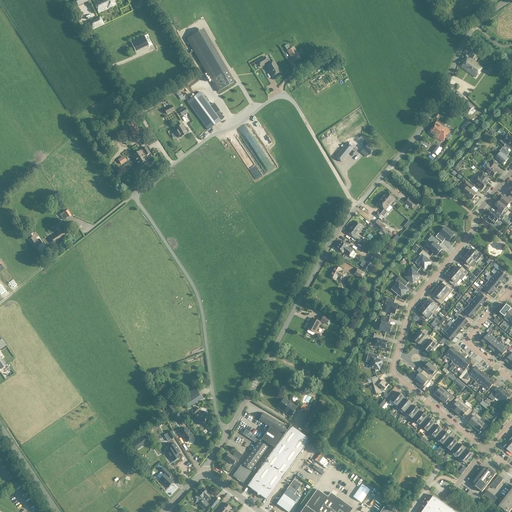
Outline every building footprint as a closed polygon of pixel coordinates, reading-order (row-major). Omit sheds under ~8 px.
[(98,13),(115,5),(112,0),(98,0),(93,3),(98,13)] [(91,30),(104,24),(101,17),(88,24),(91,30)] [(218,92),(234,82),(203,30),(187,39),(218,92)] [(144,36),(131,42),(135,53),(149,46),(144,36)] [(289,54),(293,61),(299,57),(293,47),(288,50),(290,54),(289,54)] [(268,63),(264,57),(257,61),(261,67),(265,64),(266,66),(272,76),(280,72),(274,61),(269,65),(268,63)] [(461,67),(476,78),(483,67),(469,57),(461,67)] [(236,118),(252,107),(245,97),(253,92),(247,82),(241,86),(238,81),(226,89),(230,96),(222,101),(228,110),(230,109),(236,118)] [(211,106),(209,104),(200,92),(187,102),(196,114),(208,130),(221,120),(224,118),(219,112),(220,111),(214,104),(211,106)] [(462,96),(457,101),(462,105),(464,107),(468,112),(472,107),(468,103),(466,101),(462,96)] [(444,111),(451,116),(454,110),(447,105),(444,111)] [(174,110),(172,106),(164,109),(167,114),(174,110)] [(181,117),(188,113),(185,108),(184,108),(184,107),(178,110),(181,117)] [(198,135),(206,129),(199,121),(195,125),(190,119),(187,122),(198,135)] [(128,125),(132,132),(135,136),(141,132),(134,121),(128,125)] [(446,127),(443,126),(440,123),(440,124),(437,122),(429,133),(437,139),(437,138),(443,142),(445,138),(448,140),(451,135),(449,133),(450,132),(445,128),(446,127)] [(185,127),(184,127),(181,123),(178,125),(179,127),(176,129),(177,131),(174,133),(177,137),(179,136),(181,137),(188,133),(187,133),(189,132),(187,128),(186,129),(185,127)] [(511,139),(505,133),(502,136),(505,139),(503,141),(501,140),(498,143),(503,147),(506,144),(511,149),(511,148),(511,139)] [(352,144),(355,147),(361,139),(358,137),(352,144)] [(241,143),(248,154),(251,152),(244,141),(241,143)] [(347,144),(335,158),(341,162),(353,148),(347,144)] [(374,150),(367,145),(362,150),(364,151),(363,152),(365,154),(366,153),(369,155),(374,150)] [(377,145),(374,150),(382,156),(385,151),(377,145)] [(432,152),(438,156),(443,149),(437,145),(432,152)] [(146,147),(141,151),(141,150),(132,156),(135,160),(136,160),(141,168),(146,165),(141,157),(149,152),(146,147)] [(500,161),(499,161),(503,165),(505,162),(506,162),(509,159),(506,156),(509,152),(503,147),(499,151),(500,152),(498,155),(499,156),(497,158),(500,161)] [(141,157),(146,165),(148,163),(144,157),(150,153),(149,152),(141,157)] [(258,160),(263,169),(269,165),(264,157),(258,160)] [(493,177),(498,171),(495,169),(498,165),(493,161),(490,165),(489,163),(484,169),(493,177)] [(483,189),(488,183),(485,181),(488,178),(483,173),(480,176),(479,176),(474,182),(483,189)] [(463,192),(472,200),(477,194),(471,189),(473,187),(467,182),(464,185),(467,187),(463,192)] [(388,212),(386,210),(395,200),(388,193),(386,195),(385,195),(380,201),(380,202),(378,204),(380,206),(380,207),(383,209),(379,213),(377,212),(374,215),(379,219),(379,218),(381,220),(388,212)] [(504,197),(500,201),(507,207),(511,203),(511,199),(510,198),(508,200),(504,197)] [(412,208),(415,204),(408,199),(405,202),(412,208)] [(507,207),(500,201),(496,206),(500,210),(498,212),(503,216),(505,214),(503,212),(507,207)] [(503,217),(498,213),(496,215),(491,211),(486,218),(494,224),(498,219),(500,221),(503,217)] [(363,227),(355,221),(347,232),(355,238),(363,227)] [(374,226),(383,232),(385,234),(389,229),(388,229),(387,229),(386,228),(378,221),(374,226)] [(53,236),(49,239),(53,244),(69,233),(66,228),(63,230),(62,227),(60,224),(53,228),(57,234),(53,236)] [(23,232),(34,248),(42,243),(31,226),(23,232)] [(449,241),(454,235),(445,227),(441,232),(441,231),(435,237),(442,243),(446,238),(449,241)] [(433,252),(432,253),(436,256),(436,255),(437,256),(442,249),(437,245),(439,242),(432,236),(428,240),(431,243),(429,244),(431,246),(429,249),(433,252)] [(339,246),(337,250),(343,254),(343,253),(349,257),(349,256),(351,258),(355,252),(353,251),(348,247),(348,246),(343,241),(340,245),(341,245),(340,246),(339,246)] [(428,260),(431,257),(423,250),(419,255),(421,257),(416,263),(421,267),(421,268),(424,270),(425,270),(431,262),(428,260)] [(468,253),(467,255),(476,263),(483,255),(476,250),(474,253),(471,250),(468,253)] [(476,263),(467,255),(466,256),(466,257),(463,260),(466,263),(464,265),(469,269),(471,267),(474,267),(476,263)] [(369,271),(375,262),(370,259),(364,268),(369,271)] [(11,278),(0,263),(0,273),(6,282),(11,278)] [(346,274),(341,271),(342,269),(336,266),(330,277),(336,280),(338,277),(339,278),(339,279),(341,280),(342,280),(342,279),(343,280),(346,274)] [(413,266),(408,272),(409,273),(405,277),(413,284),(413,283),(414,284),(416,281),(415,281),(419,276),(416,274),(419,270),(413,266)] [(454,271),(452,272),(462,280),(468,272),(462,267),(460,270),(457,267),(454,271)] [(497,272),(494,275),(502,281),(506,277),(495,267),(494,270),(497,272)] [(354,275),(361,279),(365,273),(358,269),(354,275)] [(462,280),(452,272),(451,274),(448,277),(451,280),(449,282),(454,287),(457,284),(455,283),(459,278),(462,280)] [(498,286),(502,281),(494,275),(492,277),(489,275),(487,277),(498,286)] [(396,281),(398,283),(392,290),(401,298),(408,290),(405,287),(407,284),(399,277),(396,281)] [(495,291),(498,286),(487,277),(486,279),(489,281),(487,284),(495,291)] [(491,295),(495,291),(487,284),(485,287),(481,284),(480,285),(479,284),(480,284),(476,281),(474,284),(478,288),(480,290),(484,294),(486,292),(491,295)] [(439,288),(438,289),(447,297),(454,290),(447,284),(445,287),(442,284),(439,288)] [(480,290),(478,288),(478,289),(473,285),(472,287),(476,290),(474,292),(477,295),(475,298),(483,304),(487,299),(478,292),(480,290)] [(447,297),(438,289),(437,291),(434,294),(437,297),(435,299),(441,305),(447,297)] [(385,312),(395,315),(398,305),(394,304),(395,300),(387,298),(385,305),(387,306),(385,312)] [(470,298),(468,300),(479,309),(483,304),(475,298),(473,300),(470,298)] [(475,314),(479,309),(468,300),(467,301),(470,304),(467,307),(475,314)] [(425,305),(423,306),(433,314),(439,307),(433,302),(431,304),(428,302),(425,305)] [(500,313),(505,317),(511,309),(507,305),(500,313)] [(433,314),(423,306),(422,308),(419,312),(422,314),(420,317),(425,321),(428,318),(426,317),(430,313),(433,315),(433,314)] [(471,318),(475,314),(467,307),(465,309),(462,307),(461,309),(459,307),(457,309),(459,311),(461,313),(463,310),(464,311),(463,312),(471,318)] [(456,321),(464,327),(468,323),(460,316),(458,315),(461,313),(459,311),(458,312),(455,309),(454,311),(457,313),(455,316),(458,318),(456,321)] [(329,319),(324,316),(321,321),(326,325),(329,319)] [(392,328),(392,327),(392,326),(388,325),(390,318),(382,316),(380,325),(381,325),(379,330),(390,333),(390,331),(391,331),(392,328)] [(307,328),(315,333),(320,323),(312,319),(307,328)] [(460,332),(464,327),(456,321),(453,323),(450,321),(449,323),(460,332)] [(456,337),(460,332),(449,323),(447,325),(450,327),(448,330),(456,337)] [(419,344),(421,346),(429,336),(421,330),(419,333),(417,331),(415,335),(416,336),(413,340),(418,344),(419,344)] [(452,341),(456,337),(448,330),(446,333),(443,330),(441,332),(444,334),(444,335),(452,341)] [(487,346),(493,338),(491,335),(493,332),(491,331),(489,334),(488,334),(482,342),(487,346)] [(373,338),(377,339),(375,346),(385,349),(388,342),(381,340),(382,336),(374,334),(373,338)] [(429,336),(421,346),(424,348),(423,348),(429,353),(432,349),(434,350),(436,347),(435,346),(437,343),(429,336)] [(493,338),(487,346),(491,349),(500,338),(498,337),(496,340),(493,338)] [(500,338),(491,349),(496,353),(502,345),(500,343),(502,340),(500,338)] [(502,345),(496,353),(501,357),(507,349),(510,346),(508,344),(505,347),(502,345)] [(450,360),(457,352),(452,348),(445,356),(446,356),(443,359),(445,360),(448,357),(450,360)] [(457,352),(450,360),(453,362),(450,365),(452,367),(461,356),(457,352)] [(382,364),(381,364),(382,361),(376,359),(377,355),(368,353),(366,362),(371,364),(370,368),(380,371),(380,367),(381,368),(382,364)] [(461,356),(452,367),(454,368),(457,365),(459,367),(466,359),(461,356)] [(466,359),(459,367),(462,369),(459,373),(461,374),(464,371),(471,363),(466,359)] [(425,369),(423,372),(432,379),(438,372),(436,369),(437,368),(434,365),(432,366),(428,363),(424,368),(425,369)] [(474,379),(480,371),(476,367),(469,375),(466,373),(463,377),(466,379),(467,378),(469,380),(471,377),(474,379)] [(485,375),(480,371),(474,379),(476,381),(474,384),(476,386),(485,375)] [(421,374),(420,373),(415,379),(418,381),(416,384),(423,390),(432,379),(423,372),(421,374)] [(485,375),(476,386),(478,388),(480,385),(483,387),(490,379),(485,375)] [(389,385),(383,380),(381,383),(379,384),(377,378),(372,379),(376,395),(385,392),(384,391),(389,385)] [(490,379),(483,387),(486,389),(483,392),(485,394),(487,391),(488,391),(494,383),(490,379)] [(438,398),(440,399),(447,391),(447,390),(443,387),(443,388),(439,385),(435,390),(438,392),(435,395),(439,398),(438,398)] [(188,408),(203,398),(195,387),(181,397),(188,408)] [(489,397),(491,399),(493,401),(496,398),(499,400),(505,392),(500,388),(497,393),(494,391),(489,397)] [(447,391),(440,399),(441,401),(442,400),(445,403),(448,400),(450,402),(454,397),(452,395),(447,391)] [(397,406),(403,398),(404,397),(399,393),(398,394),(395,392),(389,399),(391,401),(391,402),(396,406),(397,406)] [(510,397),(505,392),(499,400),(503,404),(501,407),(503,409),(509,403),(507,401),(510,397)] [(284,398),(279,406),(278,408),(290,417),(297,407),(284,398)] [(397,406),(396,406),(395,407),(403,414),(404,412),(411,405),(412,404),(406,399),(406,400),(403,398),(397,406)] [(455,412),(457,413),(465,404),(457,398),(452,404),(455,406),(452,409),(455,412)] [(301,400),(298,406),(305,409),(307,403),(301,400)] [(163,405),(170,415),(175,411),(168,401),(163,405)] [(327,406),(318,401),(303,429),(311,434),(327,406)] [(472,410),(465,404),(457,413),(458,415),(458,414),(462,417),(465,414),(467,416),(472,410)] [(411,405),(404,412),(412,419),(419,411),(419,410),(414,406),(413,407),(411,405)] [(205,412),(203,412),(202,412),(201,413),(199,411),(200,411),(197,408),(192,412),(195,415),(196,415),(197,416),(193,420),(198,425),(199,424),(200,425),(204,421),(203,420),(204,419),(204,418),(206,416),(205,415),(206,414),(205,413),(205,412)] [(412,419),(410,420),(418,427),(426,417),(427,417),(422,412),(421,413),(419,411),(412,419)] [(472,426),(474,427),(482,418),(474,412),(469,418),(471,420),(469,423),(472,426)] [(178,413),(174,417),(179,423),(183,420),(178,413)] [(259,420),(271,428),(275,420),(263,413),(259,420)] [(426,417),(418,427),(426,433),(427,432),(434,424),(435,423),(429,418),(429,419),(426,417)] [(482,418),(474,427),(475,429),(479,431),(481,428),(484,431),(488,425),(486,423),(484,425),(480,421),(482,418)] [(288,428),(275,420),(271,428),(284,435),(288,428)] [(434,424),(427,432),(435,438),(442,430),(442,429),(437,425),(436,426),(434,424)] [(291,426),(273,451),(248,485),(257,492),(258,494),(260,494),(267,499),(310,441),(291,426)] [(282,436),(270,427),(261,440),(274,448),(282,436)] [(187,442),(193,437),(186,428),(179,433),(187,442)] [(242,434),(257,444),(261,439),(246,429),(242,434)] [(442,430),(435,438),(443,445),(449,437),(450,436),(445,431),(444,432),(442,430)] [(165,435),(169,441),(175,437),(171,431),(165,435)] [(143,433),(131,442),(136,450),(148,441),(143,433)] [(421,439),(423,441),(428,446),(430,443),(425,439),(423,437),(421,439)] [(449,437),(443,445),(450,451),(457,443),(458,442),(452,438),(452,439),(449,437)] [(242,465),(243,465),(235,476),(244,482),(250,473),(249,472),(250,470),(251,471),(268,447),(259,441),(242,465)] [(457,443),(450,451),(458,457),(465,450),(465,449),(460,444),(459,445),(457,443)] [(180,453),(174,444),(168,448),(169,450),(166,452),(173,462),(180,458),(177,454),(180,453)] [(333,457),(328,452),(326,454),(323,450),(319,454),(322,458),(323,457),(328,462),(333,457)] [(465,450),(458,457),(466,464),(473,455),(468,451),(467,451),(465,450)] [(225,459),(233,464),(237,459),(229,453),(225,459)] [(477,486),(476,487),(483,492),(497,474),(491,469),(489,471),(485,468),(484,469),(483,468),(474,480),(475,481),(473,483),(477,486)] [(171,476),(163,469),(161,472),(164,475),(159,480),(168,488),(173,482),(169,478),(171,476)] [(496,488),(503,479),(499,475),(492,484),(496,488)] [(366,491),(370,484),(360,477),(356,484),(358,485),(353,492),(355,493),(353,496),(359,499),(365,490),(366,491)] [(284,494),(294,501),(297,497),(294,495),(297,491),(301,485),(294,480),(290,486),(287,490),(284,494)] [(200,497),(201,497),(203,500),(198,505),(203,510),(209,505),(207,503),(209,501),(207,500),(211,496),(203,489),(196,497),(198,499),(200,497)] [(316,511),(328,497),(317,489),(301,511),(316,511)] [(511,489),(499,507),(506,511),(509,511),(511,509),(511,489)] [(497,499),(487,491),(484,495),(494,503),(497,499)] [(331,493),(328,497),(316,511),(349,511),(353,508),(331,493)] [(294,501),(284,494),(277,504),(287,511),(289,511),(296,503),(294,501)] [(422,511),(456,511),(434,496),(422,511)] [(210,504),(212,505),(210,507),(213,510),(220,501),(215,498),(210,504)] [(377,498),(372,504),(376,507),(381,500),(377,498)] [(212,511),(228,511),(231,509),(228,506),(225,503),(218,511),(212,511)]
